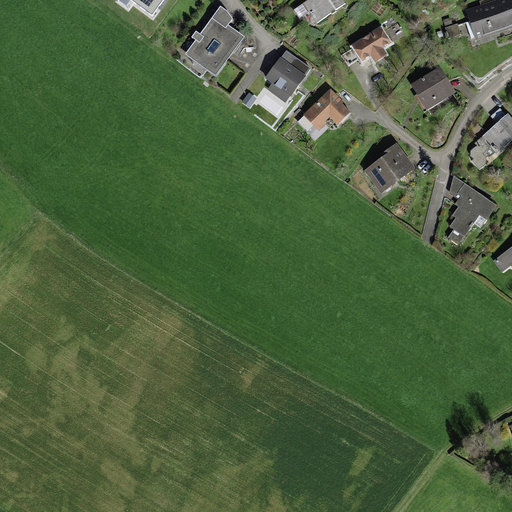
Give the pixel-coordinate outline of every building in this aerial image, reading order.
[(119,0),(119,1),(129,8),(134,1),(152,14),(161,0),(119,0)] [(349,8),(343,0),(315,0),(297,12),(305,23),(313,18),(320,27),(349,8)] [(511,0),(510,0),(467,12),(474,39),(511,27),(511,0)] [(230,10),(224,5),(189,55),(221,78),(250,37),(235,26),(239,20),(230,10)] [(395,51),(381,33),(358,49),(369,67),(378,63),(382,68),(394,61),(390,55),(395,51)] [(313,74),(287,56),(268,83),(275,88),(270,94),(289,108),(313,74)] [(446,72),(414,91),(427,115),(460,96),(446,72)] [(355,117),(332,95),(301,126),(319,142),(336,125),(342,130),(355,117)] [(511,149),(511,118),(510,117),(476,146),(479,149),(474,152),(472,158),(473,162),(483,173),(511,149)] [(417,175),(397,151),(369,173),(387,197),(417,175)] [(502,210),(456,180),(451,197),(462,204),(459,209),(462,210),(456,219),(459,221),(453,231),(457,233),(452,240),(463,247),(478,229),(484,235),(502,210)] [(511,252),(497,263),(504,274),(511,269),(511,252)]
